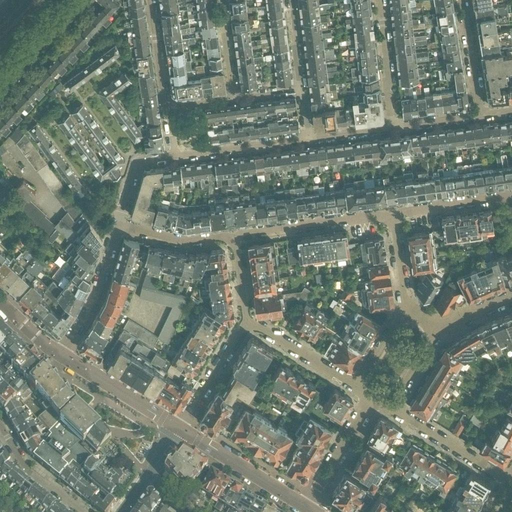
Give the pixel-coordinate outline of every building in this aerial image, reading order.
[(114,0),(108,0),(104,5),(102,7),(111,14),(120,4),(114,0)] [(185,0),(160,3),(161,13),(179,11),(178,5),(186,4),(186,2),(185,0)] [(200,0),(186,2),(186,4),(187,9),(187,10),(192,10),(191,6),(196,5),(197,9),(214,7),(212,0),(200,0)] [(228,0),(230,10),(248,8),(248,5),(246,6),(245,1),(251,1),(251,0),(228,0)] [(256,7),(257,10),(283,7),(282,0),(267,0),(265,0),(266,5),(256,7)] [(370,4),(369,0),(344,0),(343,3),(339,4),(339,5),(334,5),(335,8),(339,8),(370,4)] [(391,10),(416,7),(421,6),(421,5),(421,2),(410,3),(409,0),(404,0),(390,2),(391,10)] [(451,0),(426,4),(427,9),(435,7),(436,12),(453,10),(451,0)] [(475,12),(476,16),(510,11),(509,4),(503,4),(502,0),(498,0),(494,1),(492,2),(491,2),(491,1),(474,4),(474,5),(473,7),(474,11),(475,12)] [(299,6),(300,15),(319,13),(319,11),(325,10),(325,8),(328,8),(328,5),(334,4),(334,2),(327,3),(319,4),(299,6)] [(125,16),(128,16),(145,14),(144,4),(129,6),(129,11),(124,12),(125,16)] [(347,16),(352,15),(371,12),(370,4),(339,8),(340,12),(346,11),(347,16)] [(102,7),(97,13),(109,24),(112,21),(108,17),(111,14),(102,7)] [(188,14),(188,18),(215,15),(214,7),(197,9),(197,13),(188,14)] [(230,10),(231,20),(247,17),(247,12),(253,11),(257,10),(256,7),(248,8),(230,10)] [(283,7),(257,10),(257,16),(257,19),(261,18),(260,14),(263,13),(267,12),(268,17),(284,15),(283,7)] [(391,10),(392,18),(411,16),(411,12),(417,11),(416,7),(391,10)] [(161,13),(162,21),(178,19),(178,15),(185,14),(186,19),(188,18),(188,14),(187,10),(187,9),(179,11),(161,13)] [(423,15),(424,22),(424,23),(455,18),(453,10),(436,12),(437,17),(428,19),(427,14),(423,15)] [(478,28),(496,26),(500,25),(499,21),(511,19),(510,11),(476,16),(477,22),(476,24),(476,27),(478,28)] [(345,19),(346,23),(372,20),(371,12),(352,15),(352,18),(345,19)] [(97,13),(91,19),(100,26),(102,23),(106,27),(109,24),(97,13)] [(301,23),(329,20),(329,19),(329,15),(320,16),(319,13),(300,15),(301,23)] [(126,22),(127,26),(147,24),(145,14),(128,16),(128,18),(130,18),(131,21),(126,22)] [(188,18),(189,23),(198,21),(199,26),(216,24),(215,15),(188,18)] [(260,27),(285,23),(284,15),(268,17),(268,22),(263,23),(263,22),(260,22),(260,27)] [(392,18),(393,27),(418,23),(418,19),(412,20),(411,16),(392,18)] [(231,20),(233,29),(259,26),(258,22),(248,24),(247,17),(231,20)] [(424,23),(424,27),(424,28),(430,27),(438,26),(439,31),(456,28),(455,18),(424,23)] [(91,19),(86,25),(98,36),(101,33),(97,29),(100,26),(91,19)] [(162,21),(164,31),(189,28),(189,23),(186,23),(186,24),(179,25),(178,19),(162,21)] [(301,23),(302,32),(321,29),(321,25),(329,24),(329,20),(301,23)] [(353,27),(353,31),(373,28),(372,20),(346,23),(346,28),(353,27)] [(393,27),(394,35),(413,33),(413,29),(424,27),(424,23),(424,22),(418,23),(393,27)] [(259,27),(259,31),(269,30),(270,33),(286,31),(285,23),(260,27),(259,27)] [(127,26),(128,36),(148,33),(147,24),(127,26)] [(200,31),(195,32),(196,37),(204,36),(217,34),(216,24),(199,26),(200,31)] [(86,25),(80,31),(88,38),(91,36),(95,40),(98,36),(86,25)] [(479,36),(480,40),(511,35),(511,27),(500,29),(500,25),(496,26),(478,28),(478,30),(477,31),(478,35),(479,36)] [(233,29),(234,38),(250,36),(250,32),(252,32),(252,31),(259,30),(259,31),(259,27),(259,26),(233,29)] [(195,32),(195,27),(189,28),(164,31),(165,42),(182,39),(181,34),(195,32)] [(343,36),(343,40),(374,36),(373,28),(353,31),(354,35),(343,36)] [(426,38),(426,39),(427,43),(458,38),(456,28),(439,31),(440,36),(426,38)] [(326,37),(331,37),(330,32),(322,33),(321,29),(302,32),(303,40),(326,37)] [(80,31),(74,37),(87,49),(90,46),(85,42),(88,38),(80,31)] [(260,35),(261,43),(287,39),(286,31),(270,33),(270,38),(266,38),(265,34),(260,35)] [(128,36),(130,46),(149,43),(148,33),(128,36)] [(394,35),(395,43),(426,39),(426,38),(426,35),(414,36),(413,33),(394,35)] [(217,34),(204,36),(205,40),(201,41),(202,47),(219,45),(217,34)] [(234,38),(235,47),(261,43),(260,35),(260,39),(252,40),(253,41),(251,41),(250,36),(234,38)] [(481,52),(482,53),(504,49),(500,50),(499,45),(503,44),(503,45),(511,43),(511,35),(480,40),(480,46),(480,47),(480,51),(481,52)] [(355,43),(355,47),(375,45),(374,36),(343,40),(339,41),(339,45),(355,43)] [(74,37),(69,43),(77,50),(80,48),(84,52),(87,49),(74,37)] [(303,40),(304,49),(323,47),(327,46),(326,37),(303,40)] [(165,42),(167,52),(189,49),(188,44),(194,43),(194,38),(188,38),(182,39),(165,42)] [(458,38),(427,43),(427,47),(441,45),(442,50),(459,47),(458,38)] [(287,39),(261,43),(262,47),(271,46),(272,50),(288,47),(287,39)] [(395,43),(395,51),(415,49),(415,45),(421,45),(421,44),(427,43),(426,39),(395,43)] [(69,43),(63,49),(76,61),(79,58),(74,54),(77,50),(69,43)] [(130,46),(131,56),(151,53),(149,43),(130,46)] [(235,47),(236,55),(253,53),(252,48),(262,47),(261,43),(235,47)] [(115,46),(103,55),(108,62),(121,53),(122,53),(121,52),(116,46),(116,45),(115,45),(115,46)] [(207,53),(207,57),(220,55),(219,45),(202,47),(203,52),(203,53),(207,53)] [(346,52),(346,56),(376,53),(375,45),(355,47),(356,51),(346,52)] [(263,57),(263,59),(263,60),(289,57),(288,47),(272,50),(272,54),(265,54),(265,56),(263,57)] [(304,49),(306,57),(333,54),(333,49),(324,51),(323,47),(304,49)] [(429,58),(429,59),(429,62),(461,57),(459,47),(442,50),(443,55),(433,57),(433,58),(429,58)] [(482,66),(484,79),(486,92),(489,105),(509,102),(507,89),(507,87),(506,76),(505,68),(511,66),(511,48),(504,49),(482,53),(480,53),(482,66)] [(63,49),(58,55),(66,63),(68,60),(73,64),(76,61),(63,49)] [(167,52),(168,62),(185,60),(191,59),(192,59),(191,49),(189,49),(167,52)] [(395,51),(396,59),(428,55),(428,51),(415,53),(415,49),(395,51)] [(131,56),(133,67),(152,64),(151,53),(131,56)] [(236,55),(237,63),(263,59),(263,57),(263,56),(253,57),(253,53),(236,55)] [(357,59),(357,63),(376,61),(376,53),(346,56),(347,60),(357,59)] [(306,57),(307,66),(326,63),(325,59),(334,58),(333,54),(306,57)] [(58,55),(52,61),(64,73),(67,70),(63,66),(66,63),(58,55)] [(103,55),(93,62),(100,70),(102,69),(101,68),(108,62),(103,55)] [(220,55),(207,57),(208,57),(210,70),(213,69),(213,67),(217,67),(217,68),(219,68),(219,66),(222,66),(220,55)] [(396,59),(397,67),(417,65),(416,61),(423,61),(422,60),(429,59),(429,58),(428,55),(396,59)] [(263,60),(263,62),(264,64),(266,64),(266,65),(274,64),(274,68),(291,66),(289,57),(263,60)] [(461,57),(429,62),(430,66),(444,64),(445,69),(462,67),(461,57)] [(168,62),(170,72),(191,70),(190,65),(191,65),(191,59),(185,60),(168,62)] [(237,63),(239,72),(261,69),(260,62),(263,62),(263,60),(263,59),(237,63)] [(52,61),(46,68),(55,75),(57,72),(62,76),(64,73),(52,61)] [(351,68),(351,72),(377,69),(376,61),(357,63),(358,67),(351,68)] [(93,62),(78,73),(84,80),(97,71),(97,72),(100,70),(93,62)] [(307,66),(308,74),(337,71),(336,66),(326,68),(326,63),(307,66)] [(132,68),(134,76),(153,73),(152,64),(133,67),(132,67),(132,68)] [(196,69),(198,79),(201,78),(203,94),(214,93),(211,74),(205,75),(203,65),(196,67),(196,69)] [(397,67),(398,75),(424,72),(423,68),(417,69),(417,65),(397,67)] [(210,72),(211,74),(214,93),(225,91),(223,73),(222,66),(219,66),(219,68),(217,68),(217,70),(210,72)] [(265,73),(266,77),(292,74),(291,66),(274,68),(275,72),(265,73)] [(462,67),(445,69),(446,75),(441,75),(442,79),(447,78),(455,77),(456,84),(457,87),(465,86),(462,67)] [(46,68),(41,73),(54,85),(56,82),(52,78),(55,75),(46,68)] [(191,80),(198,79),(196,69),(191,70),(170,72),(171,82),(191,80)] [(239,72),(240,81),(266,77),(265,73),(261,74),(261,69),(239,72)] [(377,69),(351,72),(352,77),(358,76),(359,80),(378,77),(377,69)] [(308,74),(309,83),(328,81),(327,76),(339,75),(338,71),(337,71),(308,74)] [(398,75),(399,84),(404,84),(407,84),(415,83),(419,82),(419,78),(426,77),(425,72),(424,72),(398,75)] [(41,73),(35,80),(43,87),(46,84),(50,88),(54,85),(41,73)] [(84,80),(78,73),(65,83),(64,83),(63,83),(64,84),(69,91),(70,92),(70,91),(84,80)] [(119,77),(116,79),(123,88),(131,82),(131,83),(132,82),(131,81),(126,74),(125,73),(124,73),(119,78),(119,77)] [(139,84),(139,85),(155,83),(153,73),(134,76),(134,78),(138,77),(139,84)] [(292,74),(266,77),(267,86),(270,85),(269,80),(276,79),(277,85),(293,82),(292,74)] [(266,77),(240,81),(241,89),(267,86),(266,77)] [(201,78),(198,79),(191,80),(193,96),(203,94),(201,78)] [(108,85),(114,93),(115,94),(123,88),(116,79),(114,80),(114,81),(109,85),(108,85)] [(354,91),(358,91),(380,88),(379,79),(361,81),(362,86),(353,87),(354,91)] [(35,80),(29,86),(42,97),(45,94),(41,90),(43,87),(35,80)] [(191,80),(171,82),(172,94),(177,98),(193,96),(191,80)] [(309,83),(310,92),(336,88),(344,87),(344,83),(338,84),(328,85),(328,81),(309,83)] [(136,94),(136,96),(156,93),(155,83),(139,85),(139,86),(140,93),(136,94)] [(415,83),(407,84),(411,115),(419,114),(417,97),(416,91),(412,91),(412,85),(415,85),(415,83)] [(52,96),(63,88),(60,84),(56,87),(50,93),(52,96)] [(407,84),(404,84),(405,89),(403,89),(404,92),(405,99),(401,100),(403,116),(411,115),(407,84)] [(448,87),(451,110),(460,109),(457,87),(456,84),(451,85),(452,87),(448,87)] [(99,93),(104,101),(114,93),(108,85),(99,92),(98,93),(99,93)] [(29,86),(24,92),(32,99),(35,96),(39,100),(42,97),(29,86)] [(437,93),(433,94),(435,112),(443,111),(440,86),(436,87),(437,93)] [(443,86),(440,86),(443,111),(451,110),(448,87),(443,88),(443,86)] [(469,107),(465,86),(457,87),(460,109),(469,107)] [(415,87),(416,91),(417,97),(419,114),(428,113),(425,96),(421,97),(420,87),(419,87),(415,87)] [(425,95),(425,96),(428,113),(435,112),(433,94),(428,94),(428,92),(429,92),(428,87),(424,87),(425,95)] [(336,88),(310,92),(311,101),(330,98),(329,94),(337,93),(336,88)] [(358,91),(354,91),(358,91),(359,99),(364,99),(381,96),(380,88),(358,91)] [(24,92),(19,98),(31,109),(33,106),(29,103),(32,99),(24,92)] [(108,107),(110,110),(119,103),(115,98),(117,97),(115,94),(114,93),(104,101),(104,102),(104,101),(109,107),(108,107)] [(137,103),(138,106),(158,103),(156,93),(136,96),(137,101),(142,100),(142,103),(137,103)] [(381,96),(364,99),(365,110),(382,108),(381,96)] [(19,98),(13,104),(21,111),(24,109),(28,113),(31,109),(19,98)] [(295,98),(285,100),(287,116),(292,115),(291,109),(296,108),(295,98)] [(334,109),(343,108),(342,98),(311,102),(315,128),(326,127),(326,126),(324,111),(334,109)] [(352,100),(353,107),(355,123),(366,121),(365,110),(364,99),(359,99),(357,100),(357,99),(352,100)] [(285,100),(274,101),(276,111),(277,117),(281,117),(287,116),(285,100)] [(274,101),(265,102),(268,118),(272,118),(271,111),(276,111),(274,101)] [(265,102),(255,103),(256,113),(260,113),(261,119),(268,118),(265,102)] [(112,111),(116,117),(124,111),(119,103),(110,110),(111,112),(112,111)] [(138,106),(139,116),(159,113),(158,103),(138,106)] [(255,103),(246,105),(248,121),(253,120),(252,114),(253,114),(254,120),(257,120),(256,113),(255,103)] [(13,104),(7,110),(20,121),(22,119),(18,115),(21,111),(13,104)] [(73,113),(78,120),(88,113),(83,105),(82,104),(82,105),(73,112),(73,111),(72,112),(72,113),(73,113)] [(246,105),(235,106),(236,116),(241,115),(242,122),(248,121),(246,105)] [(235,106),(225,108),(227,124),(232,123),(231,117),(236,116),(235,106)] [(353,107),(345,108),(347,124),(355,123),(353,107)] [(225,108),(215,109),(218,125),(222,124),(222,125),(227,124),(225,108)] [(345,108),(343,108),(334,109),(336,125),(347,124),(345,108)] [(382,108),(365,110),(366,121),(381,119),(383,117),(382,108)] [(206,110),(208,127),(213,126),(213,125),(218,125),(215,109),(206,110)] [(336,125),(334,109),(324,111),(326,126),(336,125)] [(7,110),(2,116),(10,123),(12,121),(16,125),(20,121),(7,110)] [(120,123),(122,126),(131,119),(124,111),(116,117),(116,118),(117,117),(121,123),(120,123)] [(82,121),(86,127),(95,121),(93,118),(93,119),(89,114),(89,113),(88,113),(78,120),(80,123),(82,121)] [(139,116),(141,125),(145,125),(160,123),(159,113),(139,116)] [(59,123),(65,130),(75,123),(69,115),(69,114),(68,115),(59,122),(59,121),(58,122),(59,123)] [(297,114),(292,115),(287,116),(290,131),(299,130),(298,120),(297,114)] [(2,116),(0,117),(0,125),(8,133),(11,131),(7,127),(10,123),(2,116)] [(290,131),(287,116),(281,117),(282,122),(278,123),(279,133),(290,131)] [(270,134),(268,118),(261,119),(262,125),(258,126),(260,135),(270,134)] [(272,118),(268,118),(270,134),(279,133),(278,123),(277,120),(275,120),(275,121),(273,121),(272,118)] [(129,134),(129,135),(137,128),(131,119),(122,126),(123,128),(124,128),(128,133),(128,134),(129,134)] [(253,120),(248,121),(250,137),(260,135),(258,126),(258,123),(257,120),(254,120),(253,120)] [(86,127),(92,135),(100,129),(96,123),(95,121),(86,127)] [(250,137),(248,121),(242,122),(242,128),(238,128),(240,138),(250,137)] [(507,122),(499,124),(501,140),(501,144),(502,148),(506,148),(505,139),(510,139),(507,122)] [(29,130),(38,142),(46,136),(37,124),(37,123),(36,123),(29,129),(28,129),(29,130)] [(68,137),(70,139),(79,132),(75,126),(77,125),(75,123),(65,130),(65,131),(65,132),(65,131),(69,136),(68,137)] [(142,129),(143,135),(162,132),(160,123),(145,125),(146,129),(142,129)] [(232,123),(227,124),(229,139),(240,138),(238,128),(234,129),(233,123),(232,123)] [(223,130),(219,131),(220,141),(229,139),(227,124),(222,125),(223,130)] [(499,124),(490,125),(493,149),(502,148),(501,144),(497,144),(497,140),(501,140),(499,124)] [(0,125),(0,136),(0,135),(0,134),(1,133),(5,137),(8,133),(0,125)] [(143,136),(143,135),(142,129),(141,125),(137,128),(129,135),(134,141),(134,142),(135,142),(135,141),(142,136),(142,137),(143,136)] [(490,125),(481,126),(483,142),(487,142),(488,146),(484,147),(484,151),(493,149),(490,125)] [(11,135),(17,143),(25,134),(24,132),(19,126),(11,135)] [(213,126),(208,127),(209,142),(220,141),(219,131),(214,131),(213,126)] [(481,126),(472,127),(476,152),(480,151),(479,143),(483,142),(481,126)] [(472,127),(464,128),(466,145),(470,144),(471,152),(476,152),(472,127)] [(464,128),(455,130),(458,154),(467,153),(466,150),(461,150),(461,145),(466,145),(464,128)] [(92,135),(98,143),(107,137),(105,135),(101,130),(101,129),(100,129),(92,135)] [(455,130),(446,131),(448,147),(453,146),(453,152),(449,153),(449,155),(458,154),(455,130)] [(446,131),(437,132),(440,156),(444,156),(443,148),(448,147),(446,131)] [(72,141),(77,147),(85,140),(79,132),(70,139),(72,141)] [(143,135),(143,136),(145,151),(164,148),(162,132),(143,135)] [(437,132),(428,133),(430,149),(434,148),(435,157),(440,156),(437,132)] [(428,133),(419,134),(422,159),(426,158),(425,149),(430,149),(428,133)] [(17,143),(20,147),(30,140),(25,134),(17,143)] [(419,134),(411,136),(413,154),(414,154),(414,151),(417,150),(417,155),(413,155),(414,160),(421,159),(422,159),(419,134)] [(38,142),(45,152),(54,145),(52,143),(51,143),(46,136),(38,142)] [(411,136),(400,137),(402,153),(403,161),(414,160),(413,155),(413,154),(411,136)] [(98,143),(104,151),(112,145),(108,139),(107,137),(98,143)] [(400,137),(389,138),(391,155),(392,163),(397,162),(396,154),(402,153),(400,137)] [(379,140),(381,156),(382,164),(390,163),(389,161),(387,161),(386,156),(391,155),(389,138),(379,140)] [(20,147),(23,152),(33,145),(30,140),(20,147)] [(80,153),(82,155),(91,148),(85,140),(77,147),(76,147),(77,148),(81,153),(80,153)] [(379,140),(370,141),(373,165),(378,165),(377,156),(381,156),(379,140)] [(370,141),(361,142),(364,158),(368,158),(369,166),(373,165),(370,141)] [(361,142),(352,143),(356,168),(360,167),(359,159),(364,158),(361,142)] [(343,144),(346,161),(350,160),(351,166),(346,166),(347,169),(356,168),(352,143),(343,145),(343,144)] [(343,145),(334,146),(338,170),(347,169),(346,166),(342,167),(341,161),(346,161),(343,144),(343,145)] [(23,152),(27,157),(36,150),(33,145),(23,152)] [(45,152),(52,161),(60,155),(55,148),(54,145),(45,152)] [(104,151),(110,160),(119,153),(117,151),(113,146),(112,145),(104,151)] [(334,146),(325,147),(327,163),(332,163),(333,171),(338,170),(334,146)] [(325,147),(316,148),(320,172),(324,172),(323,164),(327,163),(325,147)] [(84,157),(88,163),(97,157),(91,148),(82,155),(84,157)] [(308,149),(307,149),(309,166),(314,165),(315,170),(310,171),(310,174),(320,172),(316,148),(308,149)] [(307,149),(298,151),(301,175),(309,174),(308,172),(305,172),(304,166),(309,166),(307,149)] [(0,155),(0,159),(2,161),(10,155),(7,150),(0,155)] [(27,157),(30,161),(40,154),(36,150),(27,157)] [(298,151),(289,152),(291,168),(296,167),(297,176),(301,175),(298,151)] [(289,152),(280,153),(284,177),(292,176),(292,174),(287,174),(286,169),(291,168),(289,152)] [(110,160),(116,168),(117,168),(117,167),(124,162),(124,163),(125,162),(124,161),(120,156),(121,155),(119,153),(110,160)] [(280,153),(271,154),(273,170),(277,170),(279,178),(284,177),(280,153)] [(30,161),(33,166),(43,159),(40,154),(30,161)] [(271,154),(263,155),(266,180),(270,179),(269,177),(270,177),(269,171),(273,170),(271,154)] [(511,183),(511,165),(508,166),(507,154),(501,155),(501,156),(505,185),(509,184),(508,184),(511,183)] [(2,161),(6,165),(13,160),(10,155),(2,161)] [(52,161),(61,174),(70,168),(69,165),(68,166),(60,155),(52,161)] [(263,155),(255,156),(256,173),(258,181),(266,180),(263,155)] [(255,156),(246,158),(250,182),(254,181),(253,173),(256,173),(255,156)] [(498,168),(493,168),(496,186),(502,185),(505,185),(501,156),(496,156),(497,160),(498,168)] [(92,169),(94,172),(103,165),(97,157),(88,163),(89,164),(93,169),(92,169)] [(481,158),(482,162),(486,188),(489,187),(496,186),(493,168),(488,169),(486,157),(481,158)] [(246,158),(238,159),(240,175),(244,174),(245,180),(244,181),(244,183),(250,182),(246,158)] [(422,159),(421,159),(422,171),(427,196),(436,195),(433,177),(428,177),(427,170),(428,169),(426,158),(422,159)] [(33,166),(37,170),(46,163),(43,159),(33,166)] [(230,160),(233,184),(237,184),(236,175),(240,175),(238,159),(230,160)] [(6,165),(10,169),(16,165),(17,164),(13,160),(6,165)] [(103,165),(110,173),(114,179),(120,175),(121,174),(116,168),(110,160),(103,165)] [(223,161),(225,177),(228,177),(229,185),(231,184),(233,184),(230,160),(223,161)] [(217,186),(221,186),(222,186),(221,178),(225,177),(223,161),(215,162),(216,176),(217,186)] [(453,169),(453,174),(456,192),(462,191),(466,190),(462,166),(461,161),(456,161),(457,168),(453,169)] [(212,177),(216,176),(215,162),(206,163),(208,178),(209,184),(210,187),(212,187),(214,186),(213,182),(212,182),(212,177)] [(478,170),(473,171),(476,189),(482,188),(486,188),(482,162),(477,163),(478,170)] [(37,170),(40,175),(50,168),(46,163),(37,170)] [(206,163),(199,164),(202,188),(209,187),(210,187),(209,184),(205,184),(204,179),(208,178),(206,163)] [(199,164),(192,165),(194,180),(197,180),(198,188),(202,188),(199,164)] [(16,165),(10,169),(19,178),(23,174),(16,165)] [(103,165),(94,172),(96,174),(96,173),(100,179),(100,180),(101,180),(101,179),(109,174),(110,173),(103,165)] [(192,165),(181,166),(183,181),(190,180),(191,189),(195,188),(194,180),(192,165)] [(467,165),(462,166),(466,190),(469,190),(476,189),(473,171),(472,165),(468,166),(467,165)] [(181,166),(171,167),(175,190),(179,190),(178,182),(183,181),(181,166)] [(171,167),(163,168),(165,186),(170,185),(171,191),(175,190),(171,167)] [(40,175),(43,180),(53,173),(50,168),(40,175)] [(61,174),(69,184),(77,178),(71,170),(72,170),(70,168),(61,174)] [(150,221),(153,222),(160,198),(150,196),(152,189),(153,185),(163,184),(163,188),(165,186),(163,168),(144,171),(131,215),(150,221)] [(433,172),(433,177),(436,195),(443,194),(446,193),(443,170),(442,168),(437,169),(437,171),(433,172)] [(448,169),(443,170),(446,193),(449,193),(456,192),(453,174),(448,175),(448,169)] [(416,197),(413,180),(413,176),(408,176),(407,170),(402,171),(402,173),(406,199),(416,197)] [(415,177),(415,179),(413,180),(416,197),(427,196),(422,171),(417,172),(418,177),(415,177)] [(43,180),(47,184),(56,177),(53,173),(43,180)] [(406,199),(402,173),(398,174),(399,182),(394,182),(397,200),(406,199)] [(397,200),(394,182),(389,183),(388,175),(383,176),(384,178),(387,202),(397,200)] [(47,184),(50,189),(60,182),(56,177),(47,184)] [(77,178),(69,184),(77,196),(78,197),(79,196),(85,191),(86,191),(86,190),(77,178)] [(364,187),(364,180),(363,178),(358,179),(359,188),(355,188),(358,206),(367,204),(364,187)] [(387,202),(384,178),(374,179),(374,186),(377,203),(387,202)] [(374,186),(374,179),(364,180),(364,187),(367,204),(377,203),(374,186)] [(345,190),(344,189),(339,189),(337,180),(333,180),(334,182),(338,209),(347,207),(345,190)] [(17,189),(28,200),(29,199),(35,192),(23,181),(16,188),(17,189)] [(50,189),(54,194),(63,187),(60,182),(50,189)] [(325,191),(328,210),(337,209),(338,209),(334,182),(329,183),(330,191),(325,191)] [(354,182),(344,184),(344,189),(345,190),(347,207),(358,206),(355,188),(354,182)] [(221,186),(223,200),(227,225),(237,223),(233,195),(231,184),(229,185),(222,186),(221,186)] [(233,195),(237,223),(248,222),(243,195),(240,196),(240,192),(238,192),(237,184),(233,184),(231,184),(233,195)] [(313,185),(313,186),(318,212),(327,210),(328,210),(325,191),(319,192),(318,185),(313,185)] [(277,208),(278,217),(288,216),(284,192),(279,193),(278,186),(273,187),(274,192),(274,194),(277,208)] [(305,194),(308,213),(318,212),(313,186),(309,186),(310,193),(305,194)] [(54,194),(57,198),(67,191),(63,187),(54,194)] [(294,188),(298,214),(307,213),(308,213),(305,194),(299,195),(298,187),(294,188)] [(284,189),(284,192),(288,216),(298,215),(297,214),(298,214),(294,188),(284,189)] [(57,198),(60,203),(70,196),(67,191),(57,198)] [(243,195),(248,222),(258,220),(255,198),(249,199),(249,193),(248,193),(243,193),(243,195)] [(255,198),(258,220),(268,219),(266,208),(264,195),(259,196),(259,194),(254,194),(255,198)] [(277,208),(274,194),(270,195),(264,195),(266,208),(268,219),(271,218),(278,217),(277,208)] [(60,203),(64,207),(73,200),(70,196),(60,203)] [(152,222),(163,225),(167,208),(169,201),(160,198),(153,222),(152,222)] [(20,208),(25,212),(33,203),(29,199),(28,200),(20,208)] [(209,200),(209,204),(209,208),(209,210),(211,227),(227,225),(223,200),(216,201),(215,199),(209,200)] [(64,207),(67,212),(77,205),(73,200),(64,207)] [(163,225),(174,228),(178,211),(178,208),(179,205),(174,204),(174,202),(169,201),(167,208),(163,225)] [(25,212),(29,216),(37,207),(33,203),(25,212)] [(180,203),(179,205),(178,208),(178,211),(174,228),(182,230),(185,213),(186,206),(186,205),(180,203)] [(209,204),(199,205),(200,208),(203,228),(211,227),(209,210),(209,208),(209,204)] [(61,218),(66,222),(70,217),(80,210),(77,205),(67,212),(61,218)] [(185,213),(182,230),(186,231),(194,229),(192,212),(192,205),(188,206),(186,206),(185,213)] [(199,205),(192,205),(192,212),(194,229),(203,228),(200,208),(199,205)] [(29,216),(33,220),(42,211),(37,207),(29,216)] [(83,213),(90,223),(95,230),(99,227),(95,221),(86,209),(82,213),(83,213)] [(71,226),(75,222),(83,213),(82,213),(80,210),(70,217),(66,222),(71,226)] [(33,220),(38,224),(45,217),(46,216),(42,211),(33,220)] [(478,213),(478,215),(482,235),(494,234),(493,228),(490,211),(478,213)] [(471,215),(466,216),(469,238),(482,236),(482,235),(478,215),(477,215),(475,213),(473,213),(472,216),(471,216),(471,215)] [(455,218),(454,218),(457,239),(469,238),(466,216),(462,216),(462,217),(461,217),(459,215),(456,216),(455,218)] [(457,242),(457,239),(454,218),(454,216),(441,218),(445,242),(449,241),(449,243),(457,242)] [(37,225),(41,229),(49,220),(45,217),(38,224),(37,225)] [(58,227),(92,259),(99,251),(95,248),(79,234),(77,232),(76,230),(71,226),(66,222),(61,218),(56,224),(59,226),(58,227)] [(41,229),(45,233),(53,224),(49,220),(41,229)] [(71,226),(76,230),(80,226),(75,222),(71,226)] [(79,234),(95,248),(102,240),(95,230),(90,223),(79,234)] [(45,233),(49,237),(54,232),(54,231),(56,229),(58,227),(59,226),(56,224),(54,226),(53,224),(45,233)] [(71,254),(90,269),(96,263),(92,259),(58,227),(56,229),(60,233),(71,242),(65,249),(71,254)] [(49,237),(47,239),(52,243),(60,233),(56,229),(54,231),(54,232),(49,237)] [(407,235),(409,247),(431,243),(430,240),(433,239),(432,231),(407,235)] [(346,232),(334,233),(337,256),(338,265),(345,264),(345,258),(346,258),(345,255),(349,254),(346,232)] [(332,257),(337,256),(334,233),(333,234),(330,234),(321,235),(325,258),(332,257)] [(312,260),(325,258),(321,235),(309,237),(312,260)] [(300,261),(312,260),(309,237),(297,239),(300,261)] [(0,276),(17,257),(27,246),(20,238),(17,241),(19,242),(13,249),(14,250),(13,252),(16,254),(15,255),(13,254),(12,255),(8,251),(0,260),(0,276)] [(364,265),(368,264),(386,261),(385,253),(386,253),(385,248),(383,238),(370,240),(364,241),(364,242),(360,243),(362,262),(363,262),(364,265)] [(160,268),(164,250),(149,246),(147,252),(137,249),(139,243),(123,239),(121,248),(146,256),(152,257),(150,262),(149,261),(147,269),(159,272),(160,268)] [(0,260),(8,251),(9,251),(0,242),(0,260)] [(248,246),(250,258),(275,254),(274,242),(248,246)] [(409,247),(411,259),(433,256),(432,252),(435,251),(434,243),(431,243),(409,247)] [(17,257),(0,276),(0,280),(5,284),(4,285),(5,285),(6,286),(22,267),(35,253),(35,252),(28,245),(27,246),(17,257)] [(496,246),(493,247),(506,284),(509,283),(510,283),(509,281),(511,279),(511,254),(509,255),(507,251),(502,253),(502,254),(499,256),(496,246)] [(483,263),(484,265),(493,289),(504,285),(505,284),(506,284),(493,247),(488,247),(492,258),(493,257),(493,259),(483,263)] [(146,256),(121,248),(118,257),(133,262),(135,257),(145,260),(146,256)] [(167,279),(174,252),(164,250),(160,268),(165,269),(163,278),(167,279)] [(211,275),(228,273),(227,267),(225,252),(222,250),(211,251),(209,255),(205,264),(217,262),(218,268),(210,269),(211,275)] [(298,263),(296,251),(287,252),(289,264),(298,263)] [(180,272),(185,255),(174,252),(167,279),(173,280),(175,271),(180,272)] [(6,286),(18,297),(36,276),(46,264),(44,262),(35,253),(22,267),(6,286)] [(205,264),(209,255),(201,253),(200,254),(196,253),(195,256),(190,277),(189,278),(194,280),(196,274),(200,275),(205,264)] [(66,260),(88,277),(93,271),(90,269),(71,254),(68,258),(66,260)] [(190,277),(195,256),(189,254),(189,256),(185,255),(180,272),(178,281),(183,282),(185,276),(190,277)] [(250,258),(251,269),(277,266),(275,254),(250,258)] [(433,256),(411,259),(412,271),(415,270),(415,273),(418,272),(418,270),(434,267),(434,264),(437,263),(436,255),(433,256)] [(133,262),(118,257),(113,275),(136,283),(137,284),(139,278),(130,275),(133,262)] [(68,274),(87,288),(90,283),(89,283),(91,280),(88,277),(66,260),(60,267),(59,267),(66,272),(68,274)] [(368,264),(369,276),(388,273),(386,261),(368,264)] [(476,267),(470,269),(481,294),(490,290),(493,289),(484,265),(476,268),(476,267)] [(251,269),(253,281),(279,278),(277,266),(251,269)] [(55,273),(84,297),(88,288),(87,288),(68,274),(66,272),(59,267),(55,273)] [(481,294),(470,269),(469,269),(470,270),(457,276),(458,279),(457,279),(460,286),(461,285),(468,299),(479,294),(481,294)] [(416,292),(430,301),(443,281),(437,277),(429,272),(427,276),(426,276),(423,281),(422,280),(418,286),(419,287),(416,292)] [(54,282),(80,305),(84,297),(55,273),(52,276),(56,280),(54,282)] [(228,273),(211,275),(205,276),(206,283),(205,284),(205,286),(229,283),(228,273)] [(365,281),(366,289),(390,286),(388,273),(369,276),(370,281),(365,281)] [(146,274),(142,286),(154,289),(157,277),(146,274)] [(136,283),(113,275),(108,292),(125,298),(129,286),(134,288),(136,283)] [(18,297),(29,308),(48,287),(36,276),(18,297)] [(255,294),(275,291),(281,290),(279,278),(253,281),(255,294)] [(58,296),(68,305),(76,312),(80,305),(54,282),(53,280),(48,287),(58,296)] [(449,281),(435,304),(438,306),(437,309),(442,312),(445,310),(447,312),(454,300),(458,302),(459,302),(460,301),(461,301),(461,300),(462,299),(462,298),(462,297),(462,296),(458,293),(459,292),(454,289),(457,284),(453,282),(453,283),(449,281)] [(211,297),(231,294),(229,283),(205,286),(206,292),(210,291),(211,297)] [(173,306),(158,338),(168,345),(175,329),(189,298),(154,289),(142,286),(139,298),(173,306)] [(390,286),(366,289),(360,290),(362,304),(365,306),(368,308),(383,306),(386,308),(391,307),(393,304),(390,286)] [(29,308),(39,318),(58,296),(48,287),(29,308)] [(275,291),(255,294),(255,296),(254,296),(255,303),(256,303),(258,313),(261,315),(270,313),(273,315),(279,314),(280,312),(282,312),(282,311),(287,311),(285,300),(298,298),(303,302),(310,290),(304,287),(301,291),(276,295),(275,291)] [(340,298),(347,302),(348,301),(349,302),(351,299),(350,298),(353,293),(351,290),(345,289),(340,298)] [(125,298),(108,292),(105,301),(121,307),(123,304),(127,306),(128,304),(129,304),(130,302),(124,300),(125,298)] [(214,308),(232,305),(231,294),(211,297),(212,307),(214,308)] [(39,318),(49,327),(65,306),(66,307),(68,305),(58,296),(39,318)] [(121,307),(105,301),(101,308),(122,317),(124,312),(120,310),(121,307)] [(292,324),(303,331),(317,308),(306,301),(292,324)] [(65,306),(49,327),(56,334),(61,334),(65,328),(65,327),(75,313),(76,312),(68,305),(66,307),(65,306)] [(213,314),(225,321),(231,324),(234,318),(232,305),(214,308),(216,309),(213,314)] [(122,317),(101,308),(100,310),(97,315),(112,324),(115,318),(119,321),(122,317)] [(315,338),(322,327),(324,325),(329,315),(324,312),(323,310),(320,309),(317,308),(303,331),(315,338)] [(199,318),(218,330),(219,327),(222,327),(225,322),(225,321),(213,314),(205,309),(199,318)] [(358,309),(351,321),(373,335),(374,334),(375,333),(377,331),(377,329),(380,323),(358,309)] [(511,313),(503,317),(511,338),(511,313)] [(112,324),(97,315),(92,323),(111,336),(113,333),(109,331),(112,324)] [(491,322),(490,322),(502,347),(511,342),(511,338),(503,317),(496,320),(496,319),(495,319),(494,319),(493,319),(492,320),(491,321),(491,322)] [(192,329),(211,341),(213,338),(215,338),(218,333),(218,332),(218,330),(199,318),(194,326),(189,322),(186,327),(191,330),(192,329)] [(122,331),(138,341),(149,348),(151,349),(154,344),(158,338),(128,320),(123,328),(124,328),(122,331)] [(349,321),(340,335),(364,350),(366,348),(368,345),(369,342),(373,335),(351,321),(349,321)] [(484,325),(478,328),(490,352),(502,347),(490,322),(484,325)] [(111,336),(92,323),(88,330),(104,341),(108,343),(109,339),(111,336)] [(324,325),(322,327),(325,329),(325,332),(329,334),(331,333),(334,335),(331,340),(336,343),(328,356),(351,370),(352,369),(354,367),(355,365),(356,363),(359,357),(361,356),(363,354),(363,352),(364,350),(340,335),(324,325)] [(470,333),(466,335),(476,354),(481,352),(482,352),(483,351),(485,351),(486,350),(487,349),(487,348),(488,348),(490,352),(478,328),(476,329),(470,333)] [(185,341),(204,352),(206,349),(208,348),(209,348),(212,343),(211,341),(192,329),(191,330),(185,341)] [(88,330),(83,337),(94,345),(98,348),(103,351),(104,350),(108,343),(104,341),(88,330)] [(103,362),(118,372),(138,341),(122,331),(103,362)] [(0,353),(15,338),(8,332),(0,339),(0,353)] [(458,340),(446,348),(467,361),(468,362),(477,356),(476,354),(466,335),(465,336),(458,340)] [(98,348),(94,345),(83,337),(79,343),(78,344),(79,348),(80,348),(85,351),(86,352),(91,355),(92,355),(97,359),(98,359),(103,351),(98,348)] [(251,337),(241,353),(263,366),(273,350),(251,337)] [(0,367),(6,361),(22,345),(15,338),(0,353),(0,367)] [(118,372),(130,379),(149,348),(138,341),(118,372)] [(178,351),(198,363),(198,362),(200,359),(202,359),(205,354),(204,352),(185,341),(178,351)] [(5,376),(8,374),(29,352),(22,345),(6,361),(0,367),(0,371),(4,375),(5,376)] [(130,379),(141,386),(161,355),(156,352),(151,349),(149,348),(130,379)] [(442,355),(439,360),(456,370),(459,366),(463,368),(467,361),(446,348),(445,349),(444,349),(441,353),(442,355)] [(172,362),(191,373),(193,370),(195,370),(199,364),(198,364),(198,363),(178,351),(172,362)] [(16,382),(37,360),(38,360),(37,360),(30,353),(29,352),(8,374),(16,382)] [(233,371),(234,371),(253,382),(263,366),(241,353),(236,361),(232,367),(233,367),(234,370),(233,371)] [(141,386),(153,393),(171,363),(165,358),(166,358),(161,355),(141,386)] [(17,397),(45,367),(37,360),(16,382),(8,374),(5,376),(4,375),(0,378),(0,383),(4,387),(6,386),(17,397)] [(451,381),(454,383),(457,378),(455,377),(459,372),(456,370),(439,360),(438,361),(436,362),(433,366),(434,367),(432,371),(450,382),(451,381)] [(153,393),(165,401),(170,393),(172,394),(186,373),(191,376),(193,374),(191,373),(172,362),(171,363),(153,393)] [(278,395),(279,394),(292,372),(281,364),(267,387),(271,389),(270,391),(278,395)] [(31,396),(53,377),(45,367),(17,397),(17,398),(19,400),(23,404),(31,396)] [(221,392),(220,393),(227,396),(232,399),(244,406),(249,405),(254,408),(257,403),(248,397),(257,384),(253,382),(234,371),(221,392)] [(425,383),(442,393),(446,396),(449,391),(450,391),(453,387),(449,385),(451,383),(450,382),(432,371),(429,375),(427,376),(425,380),(425,381),(425,383)] [(279,394),(290,400),(303,378),(292,372),(279,394)] [(170,393),(165,401),(178,409),(197,379),(191,376),(186,373),(172,394),(170,393)] [(29,411),(30,412),(39,404),(61,386),(56,381),(56,380),(53,377),(31,396),(23,404),(24,406),(26,408),(29,411)] [(303,378),(290,400),(301,407),(315,385),(303,378)] [(418,393),(418,394),(435,404),(439,407),(440,407),(443,403),(446,398),(441,395),(442,393),(425,383),(423,385),(422,387),(420,387),(418,391),(418,393)] [(4,411),(17,398),(17,397),(6,386),(4,387),(0,392),(0,406),(4,411)] [(32,414),(38,420),(46,413),(51,409),(68,395),(65,391),(61,386),(39,404),(30,412),(32,414)] [(329,417),(337,422),(339,418),(341,419),(353,400),(344,394),(339,391),(339,392),(335,389),(323,408),(332,413),(329,417)] [(227,396),(220,393),(216,394),(216,393),(213,398),(207,407),(199,422),(207,427),(215,432),(223,420),(225,421),(229,413),(228,412),(232,405),(224,400),(227,396)] [(410,407),(431,420),(432,419),(436,412),(439,407),(435,404),(418,394),(414,399),(413,400),(410,404),(411,405),(410,407)] [(65,415),(66,416),(70,412),(77,405),(76,404),(72,400),(68,395),(51,409),(46,413),(38,420),(40,423),(43,426),(46,429),(49,433),(57,425),(56,423),(65,415)] [(4,411),(9,419),(22,411),(26,408),(27,408),(25,405),(24,406),(20,408),(17,403),(19,400),(17,398),(4,411)] [(71,465),(65,460),(86,442),(86,441),(101,428),(86,414),(77,405),(70,412),(66,416),(57,425),(49,433),(46,436),(43,439),(46,442),(38,451),(33,457),(59,479),(71,465)] [(238,436),(246,441),(262,415),(250,407),(249,409),(246,408),(242,415),(241,415),(235,426),(231,432),(238,436)] [(511,409),(501,428),(511,434),(511,409)] [(9,419),(13,426),(29,416),(31,416),(32,414),(30,412),(29,411),(24,414),(22,411),(9,419)] [(304,418),(300,425),(324,439),(331,428),(327,426),(328,426),(318,420),(317,420),(310,416),(310,415),(308,414),(305,418),(304,418)] [(460,420),(465,423),(469,417),(463,414),(460,420)] [(474,414),(470,420),(478,425),(482,418),(474,414)] [(262,451),(277,426),(270,422),(271,420),(262,415),(246,441),(246,442),(262,451)] [(33,423),(29,416),(13,426),(13,427),(17,433),(33,423)] [(391,439),(407,449),(410,444),(410,439),(409,439),(410,438),(403,434),(403,435),(400,433),(402,430),(382,418),(380,416),(373,428),(391,439)] [(460,420),(453,432),(452,433),(457,436),(465,423),(460,420)] [(17,433),(20,439),(43,426),(40,423),(36,426),(34,423),(33,423),(17,433)] [(277,426),(262,451),(270,456),(277,461),(281,455),(292,436),(286,432),(287,430),(278,424),(277,426)] [(297,438),(301,441),(317,451),(324,439),(300,425),(295,432),(299,434),(296,438),(297,438)] [(20,439),(24,447),(42,437),(40,433),(46,429),(43,426),(20,439)] [(499,427),(491,442),(510,452),(511,448),(511,434),(501,428),(499,427)] [(71,465),(78,471),(81,473),(93,460),(99,452),(111,439),(101,428),(86,441),(86,442),(65,460),(71,465)] [(391,440),(391,439),(373,428),(367,439),(388,452),(394,442),(391,440)] [(24,447),(28,454),(35,449),(38,451),(46,442),(43,439),(46,436),(46,435),(42,437),(24,447)] [(510,452),(491,442),(486,439),(480,450),(480,451),(482,452),(484,452),(499,462),(499,463),(502,464),(503,464),(510,452)] [(318,451),(317,451),(301,441),(294,451),(293,454),(294,455),(287,467),(296,472),(303,476),(306,475),(319,455),(318,451)] [(367,446),(360,458),(383,472),(391,458),(393,460),(395,458),(370,443),(368,446),(367,446)] [(409,473),(410,470),(422,451),(417,448),(417,446),(413,444),(412,445),(410,444),(407,449),(404,454),(399,462),(397,465),(409,473)] [(29,454),(33,457),(38,451),(35,449),(28,454),(29,454)] [(180,451),(174,460),(198,481),(205,487),(214,473),(216,470),(184,450),(180,451)] [(422,477),(434,459),(428,455),(428,453),(424,451),(422,452),(422,451),(410,470),(411,471),(408,474),(414,478),(417,474),(422,478),(422,477)] [(93,484),(100,490),(116,504),(122,496),(120,495),(118,498),(113,494),(115,491),(117,491),(118,488),(118,487),(119,486),(119,482),(124,476),(122,475),(123,475),(122,473),(121,472),(120,471),(119,470),(118,469),(116,469),(116,468),(115,469),(114,468),(110,471),(102,464),(105,460),(105,458),(99,452),(93,460),(81,473),(84,476),(93,484)] [(0,471),(9,460),(5,453),(3,455),(0,458),(0,471)] [(353,470),(351,473),(376,489),(377,487),(374,485),(383,472),(360,458),(352,470),(353,470)] [(431,489),(433,487),(446,466),(440,463),(440,460),(437,458),(435,459),(434,459),(422,477),(428,481),(426,486),(431,489)] [(6,479),(15,469),(13,467),(9,460),(0,471),(0,480),(1,479),(2,480),(4,480),(5,480),(6,479)] [(194,488),(200,494),(205,487),(198,481),(174,460),(165,471),(184,494),(190,488),(192,490),(194,488)] [(59,479),(67,485),(78,471),(71,465),(59,479)] [(446,466),(433,487),(443,493),(444,492),(447,487),(456,473),(452,470),(451,470),(451,467),(448,465),(446,466)] [(6,479),(13,484),(22,474),(15,469),(6,479)] [(73,491),(84,476),(81,473),(78,471),(67,485),(73,491)] [(378,497),(380,493),(381,492),(376,489),(351,473),(347,471),(345,474),(344,473),(341,477),(343,478),(332,495),(353,508),(356,504),(362,511),(375,495),(378,497)] [(210,505),(225,481),(214,473),(205,487),(200,494),(198,497),(198,498),(203,502),(210,506),(210,505)] [(471,473),(465,483),(484,495),(487,494),(489,491),(488,488),(490,484),(471,473)] [(17,488),(20,491),(29,480),(22,474),(13,484),(9,490),(13,493),(17,488)] [(73,491),(81,497),(93,484),(84,476),(73,491)] [(29,480),(20,491),(17,496),(24,501),(36,486),(29,480)] [(214,511),(221,511),(235,490),(231,488),(230,485),(225,481),(210,505),(216,509),(214,511)] [(455,492),(458,494),(479,506),(481,505),(483,502),(482,499),(484,495),(465,483),(462,487),(459,485),(455,492)] [(99,491),(100,490),(93,484),(81,497),(89,503),(93,498),(94,497),(97,493),(99,491)] [(34,502),(43,491),(36,486),(24,501),(31,506),(32,504),(34,502)] [(94,497),(93,498),(110,511),(116,504),(100,490),(99,491),(104,494),(104,495),(107,498),(104,501),(99,497),(98,499),(94,497)] [(236,511),(245,498),(242,496),(243,495),(240,490),(235,490),(221,511),(236,511)] [(31,506),(38,511),(50,497),(43,491),(34,502),(32,504),(31,506)] [(368,511),(386,511),(393,501),(380,493),(378,497),(368,511)] [(143,500),(138,507),(143,511),(156,511),(162,504),(152,494),(148,494),(147,495),(144,500),(143,500)] [(458,494),(452,504),(464,511),(476,511),(476,510),(478,506),(479,506),(458,494)] [(190,499),(194,505),(198,498),(198,497),(195,495),(190,499)] [(236,511),(252,511),(257,505),(253,503),(254,502),(253,499),(249,496),(246,497),(245,498),(236,511)] [(386,511),(403,511),(405,509),(407,507),(411,499),(406,496),(400,506),(393,501),(386,511)] [(43,511),(45,510),(47,511),(49,511),(57,503),(50,497),(38,511),(43,511)] [(93,498),(89,503),(99,511),(109,511),(110,511),(93,498)] [(60,511),(64,508),(57,503),(49,511),(60,511)]
